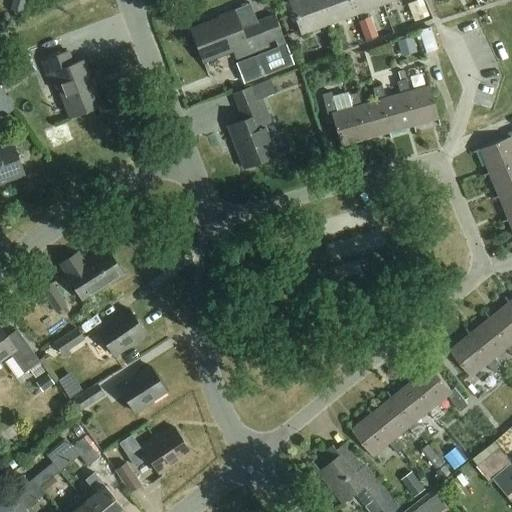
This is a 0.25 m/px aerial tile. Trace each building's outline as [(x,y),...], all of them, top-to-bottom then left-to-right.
[(12,0),(10,11),(22,14),(25,0),(12,0)] [(328,25),(318,0),(290,0),(288,1),(301,35),(328,25)] [(349,0),(318,0),(328,25),(355,15),(349,0)] [(380,0),(349,0),(355,15),(382,4),(380,0)] [(414,22),(428,17),(423,3),(408,9),(414,22)] [(269,48),(267,43),(274,40),(277,49),(236,64),(243,84),(293,66),(285,45),(282,37),(283,37),(275,16),(256,23),(249,5),(233,11),(218,16),(219,18),(189,29),(203,63),(232,52),(235,60),(269,48)] [(370,17),(357,21),(364,42),(377,37),(370,17)] [(418,32),(425,54),(438,50),(430,27),(418,32)] [(412,37),(396,42),(400,55),(416,50),(412,37)] [(72,65),(67,52),(41,62),(47,77),(52,75),(69,118),(101,106),(84,60),(72,65)] [(8,61),(0,66),(0,81),(5,90),(20,80),(9,62),(8,61)] [(403,70),(397,72),(400,81),(406,79),(403,70)] [(396,82),(400,94),(404,93),(413,126),(438,119),(429,86),(409,91),(406,79),(400,81),(396,82)] [(372,89),(375,101),(380,100),(389,132),(413,126),(404,93),(400,94),(385,98),(381,86),(372,89)] [(355,107),(351,108),(336,112),(331,93),(321,95),(327,117),(331,116),(340,146),(364,139),(355,107)] [(348,96),(351,108),(355,107),(364,139),(389,132),(380,100),(375,101),(361,105),(357,93),(348,96)] [(270,123),(261,98),(237,107),(243,120),(227,127),(243,169),(276,156),(264,125),(270,123)] [(479,150),(488,173),(511,163),(511,131),(507,134),(508,138),(479,150)] [(0,184),(24,175),(12,143),(0,147),(0,184)] [(511,163),(488,173),(498,197),(511,191),(511,163)] [(511,191),(498,197),(508,221),(511,218),(511,191)] [(123,275),(106,250),(89,261),(88,259),(83,262),(78,253),(60,264),(82,301),(123,275)] [(55,313),(66,306),(52,283),(41,290),(55,313)] [(511,305),(510,303),(490,319),(511,345),(511,344),(511,305)] [(145,335),(128,309),(112,320),(111,318),(95,329),(113,356),(145,335)] [(511,344),(511,345),(490,319),(470,335),(492,361),(495,358),(507,348),(511,354),(511,344)] [(0,360),(9,355),(23,373),(29,369),(39,361),(32,352),(17,330),(6,338),(0,329),(0,360)] [(61,354),(83,340),(76,329),(54,343),(61,354)] [(503,368),(495,358),(492,361),(470,335),(450,351),(472,377),(488,364),(495,374),(503,368)] [(47,354),(40,359),(45,365),(51,361),(47,354)] [(39,361),(29,369),(35,378),(46,370),(39,361)] [(432,366),(412,382),(433,408),(436,406),(448,396),(461,412),(469,405),(455,388),(452,391),(432,366)] [(166,392),(150,367),(134,377),(133,375),(116,386),(134,413),(166,392)] [(47,375),(35,383),(42,392),(53,384),(47,375)] [(412,382),(392,398),(413,424),(417,421),(429,412),(437,422),(444,415),(436,406),(433,408),(412,382)] [(81,410),(103,395),(96,385),(74,399),(81,410)] [(392,398),(372,414),(394,440),(397,437),(409,428),(417,437),(425,431),(417,421),(413,424),(392,398)] [(394,440),(372,414),(352,430),(374,456),(390,443),(397,453),(405,447),(397,437),(394,440)] [(131,435),(119,443),(134,467),(148,459),(158,474),(190,453),(173,428),(158,438),(156,436),(140,447),(139,448),(131,435)] [(52,463),(59,472),(78,457),(86,468),(98,459),(82,439),(52,463)] [(347,442),(337,450),(334,445),(320,455),(328,465),(318,472),(344,504),(356,494),(371,511),(394,511),(399,507),(386,492),(347,442)] [(422,450),(436,468),(443,463),(428,445),(422,450)] [(458,446),(444,457),(455,470),(468,460),(458,446)] [(32,479),(39,487),(59,472),(52,463),(32,479)] [(511,463),(493,478),(511,500),(511,463)] [(130,493),(140,486),(126,464),(115,471),(130,493)] [(442,481),(451,474),(445,466),(436,473),(442,481)] [(413,472),(401,481),(414,498),(426,489),(413,472)] [(95,494),(84,503),(91,511),(120,511),(123,509),(94,473),(85,481),(95,494)] [(12,496),(19,504),(39,487),(32,479),(12,496)] [(418,509),(420,511),(439,511),(446,507),(437,495),(418,509)] [(0,511),(8,511),(19,504),(12,496),(0,505),(0,511)] [(91,511),(84,503),(72,511),(91,511)]
